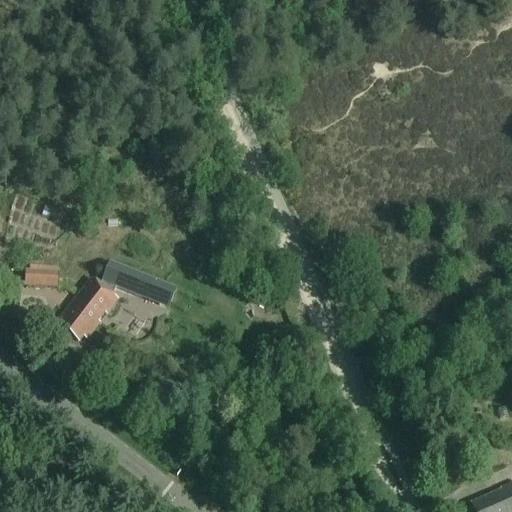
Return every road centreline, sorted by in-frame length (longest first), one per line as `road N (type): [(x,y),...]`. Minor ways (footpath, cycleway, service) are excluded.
road 1 (track): [(403,511),(176,0)]
road 2 (tertiary): [(195,511),(0,361)]
